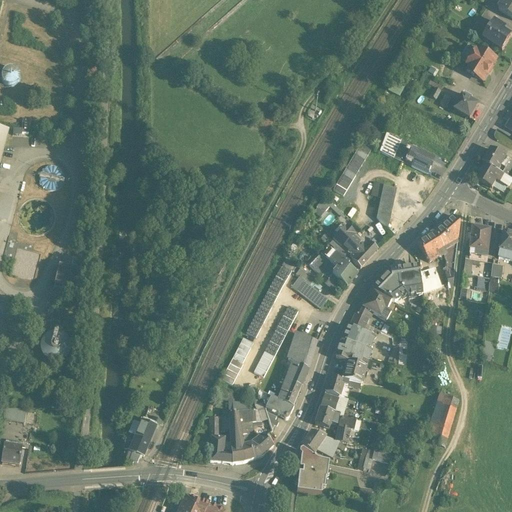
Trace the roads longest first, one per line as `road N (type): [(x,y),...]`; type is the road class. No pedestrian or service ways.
road 1 (track): [(145,476),(218,303),(294,164),(302,111),(358,54),(390,0)]
road 2 (track): [(105,0),(103,169),(79,480)]
road 3 (secondary): [(263,493),(300,425),(338,325),(446,192)]
road 4 (track): [(473,202),(445,343),(465,398),(421,511)]
road 5 (tertiary): [(0,486),(156,475),(263,493)]
road 6 (secondary): [(446,192),(511,87)]
